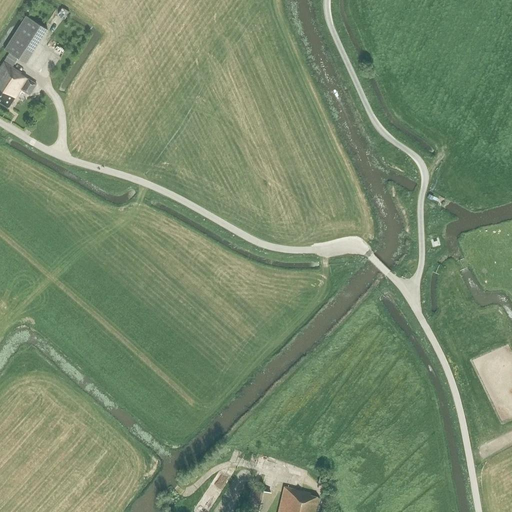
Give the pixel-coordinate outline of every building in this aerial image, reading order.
[(47,29),(26,16),(5,49),(26,62),(47,29)] [(29,95),(37,84),(21,74),(21,73),(4,61),(0,68),(0,101),(9,107),(21,89),(29,95)] [(330,486),(333,476),(321,472),(318,482),(330,486)] [(316,511),(320,498),(318,496),(311,494),(312,493),(285,486),(278,511),(316,511)] [(245,511),(265,511),(271,491),(251,487),(245,511)]
